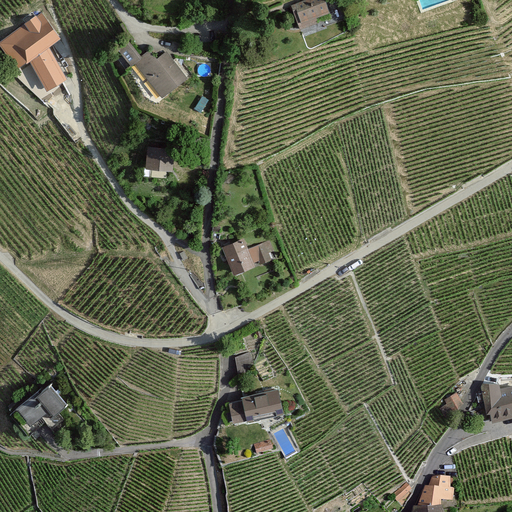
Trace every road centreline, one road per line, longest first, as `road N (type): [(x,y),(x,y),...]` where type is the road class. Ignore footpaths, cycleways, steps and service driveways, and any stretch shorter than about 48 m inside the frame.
road 1 (track): [(0,254),(69,316),(110,336),(187,340),(258,314),(511,165)]
road 2 (unclassified): [(230,24),(203,259),(221,329)]
road 3 (unclassified): [(407,511),(511,332)]
road 4 (unclassified): [(216,511),(204,441),(224,396),(227,354)]
road 5 (unclassified): [(112,0),(153,27),(230,24)]
